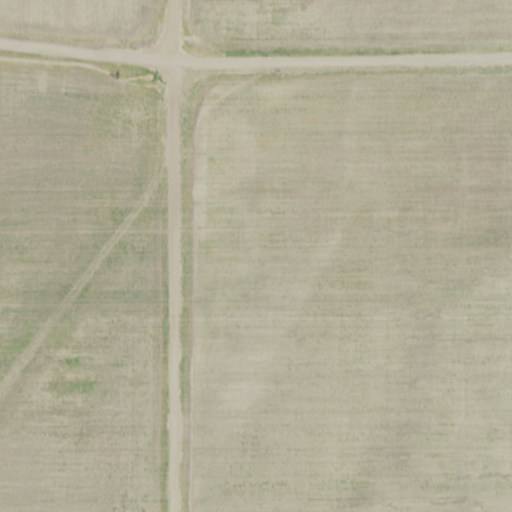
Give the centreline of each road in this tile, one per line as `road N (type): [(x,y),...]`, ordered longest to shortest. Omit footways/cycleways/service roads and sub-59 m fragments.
road 1 (track): [(181,30),(183,511)]
road 2 (track): [(511,52),(181,30)]
road 3 (residential): [(0,12),(181,30)]
